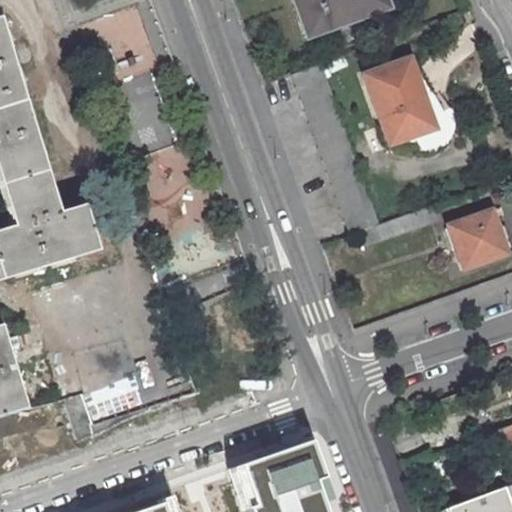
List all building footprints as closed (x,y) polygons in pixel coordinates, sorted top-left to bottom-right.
[(294,0),(307,37),(389,7),(386,0),(294,0)] [(18,12),(0,17),(0,194),(9,229),(0,231),(0,416),(41,406),(18,320),(4,324),(0,308),(0,280),(114,250),(101,201),(71,209),(18,12)] [(415,63),(369,78),(393,149),(417,151),(419,157),(427,158),(435,158),(442,156),(449,152),(455,146),(459,139),(461,131),(462,123),(460,115),(457,109),(450,113),(434,87),(424,92),(415,63)] [(379,227),(320,67),(293,76),(351,237),(379,227)] [(332,263),(458,219),(452,202),(379,227),(351,237),(325,246),(332,263)] [(495,218),(451,232),(465,274),(509,259),(495,218)] [(316,440),(233,468),(247,511),(331,511),(320,479),(329,476),(316,440)] [(184,511),(179,496),(131,511),(184,511)]
